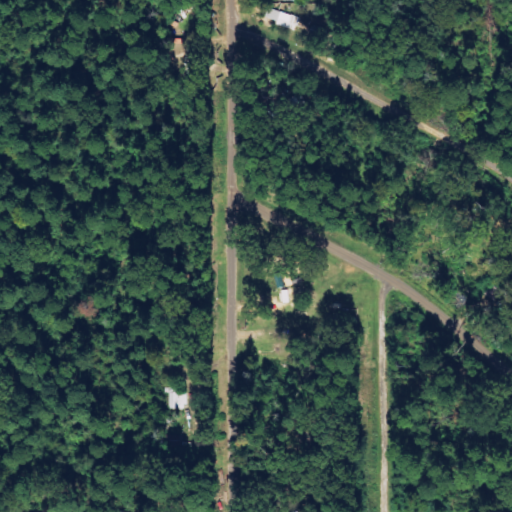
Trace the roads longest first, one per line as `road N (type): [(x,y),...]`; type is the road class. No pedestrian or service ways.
road 1 (residential): [(228,511),(228,0)]
road 2 (residential): [(511,378),(383,277),(225,193)]
road 3 (residential): [(511,181),(227,23)]
road 4 (residential): [(384,511),(383,277)]
